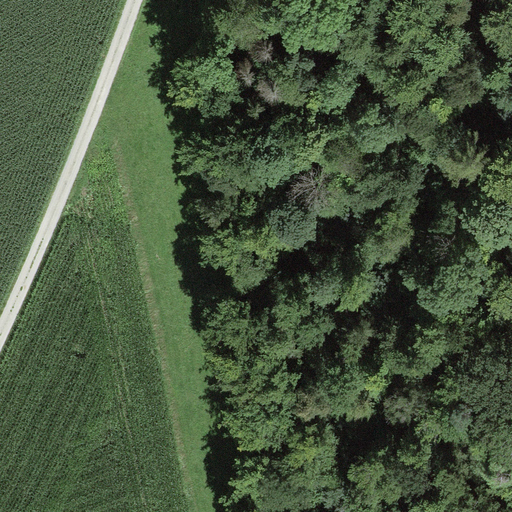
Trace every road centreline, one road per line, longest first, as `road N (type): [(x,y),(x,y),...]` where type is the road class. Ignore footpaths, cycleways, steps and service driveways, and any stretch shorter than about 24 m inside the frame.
road 1 (track): [(353,511),(296,353),(283,0)]
road 2 (track): [(0,326),(132,0)]
